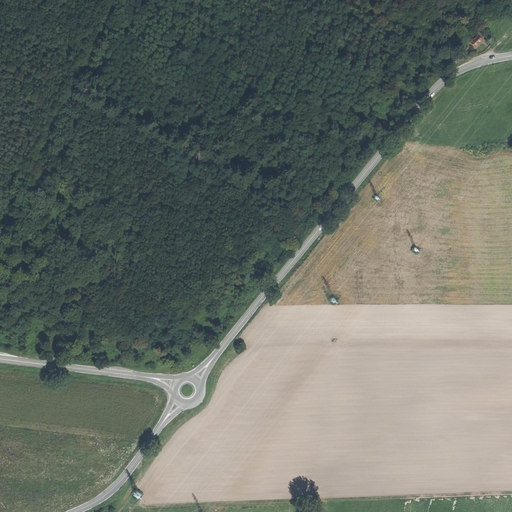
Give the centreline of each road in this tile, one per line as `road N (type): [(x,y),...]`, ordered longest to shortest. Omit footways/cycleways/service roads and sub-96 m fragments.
road 1 (secondary): [(194,380),(437,77),(511,56)]
road 2 (track): [(104,0),(0,235)]
road 3 (tertiary): [(0,359),(176,383)]
road 4 (secondary): [(73,511),(121,484),(179,401)]
